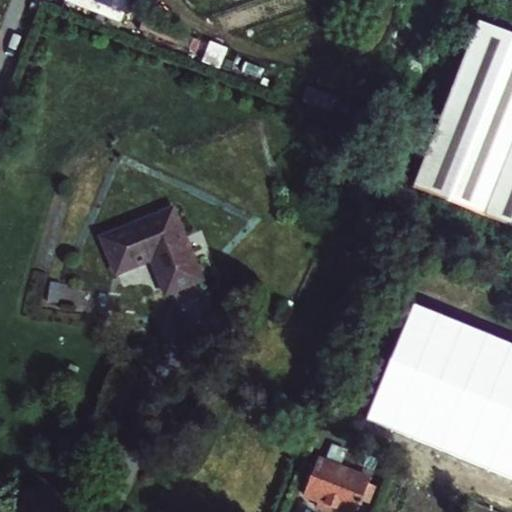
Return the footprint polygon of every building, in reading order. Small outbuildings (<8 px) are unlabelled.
[(511,35),(480,23),(413,187),(511,226),(511,35)] [(202,278),(173,209),(103,237),(117,273),(152,259),(166,293),(168,292),(202,278)] [(511,344),(414,304),(366,420),(511,479),(511,344)] [(332,440),(331,445),(325,459),(340,465),(346,451),(347,446),(332,440)] [(356,511),(362,499),(369,482),(370,477),(340,465),(325,459),(318,456),(304,491),(318,496),(317,499),(321,508),(332,511),(356,511)] [(376,485),(369,482),(362,499),(369,503),(376,485)]
